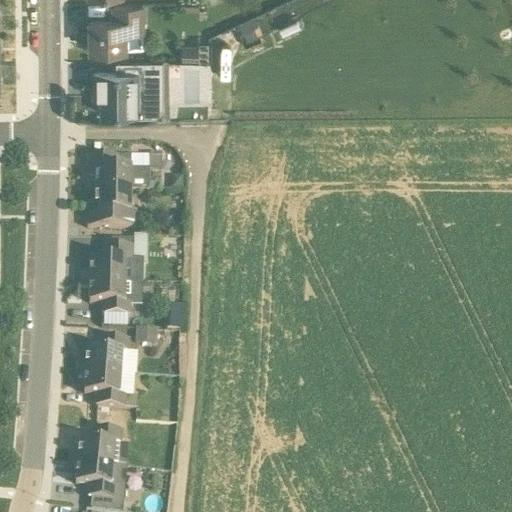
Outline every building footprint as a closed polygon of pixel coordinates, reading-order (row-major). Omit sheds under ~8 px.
[(89,51),(143,50),(142,6),(113,6),(113,20),(89,20),(89,51)] [(181,45),(182,62),(199,61),(199,45),(181,45)] [(116,62),(116,63),(118,63),(118,73),(94,74),(94,89),(101,89),(101,103),(98,103),(98,113),(102,113),(102,115),(135,115),(135,97),(161,97),(161,63),(163,63),(163,62),(116,62)] [(149,192),(149,170),(132,170),(131,158),(88,158),(88,178),(96,178),(95,192),(131,192),(149,192)] [(171,191),(185,190),(184,178),(171,178),(171,191)] [(131,214),(131,192),(95,192),(95,207),(87,207),(87,230),(136,231),(136,214),(131,214)] [(82,276),(82,283),(126,284),(126,263),(133,263),(133,250),(103,249),(103,261),(90,261),(90,276),(82,276)] [(142,284),(126,284),(82,283),(82,290),(90,291),(89,306),(102,306),(101,318),(131,319),(131,306),(137,306),(141,299),(142,284)] [(181,332),(182,308),(165,307),(164,331),(181,332)] [(136,345),(156,347),(157,332),(137,330),(136,345)] [(77,373),(121,376),(123,355),(128,356),(130,343),(100,340),(99,352),(87,351),(86,367),(78,366),(77,373)] [(95,409),(126,411),(127,398),(120,398),(121,376),(77,373),(77,380),(85,381),(83,396),(96,397),(95,409)] [(70,457),(70,464),(114,467),(116,447),(121,448),(123,435),(93,432),(92,444),(80,442),(78,457),(70,457)] [(86,500),(123,504),(127,468),(114,467),(70,464),(69,471),(77,472),(75,487),(88,488),(86,500)]
